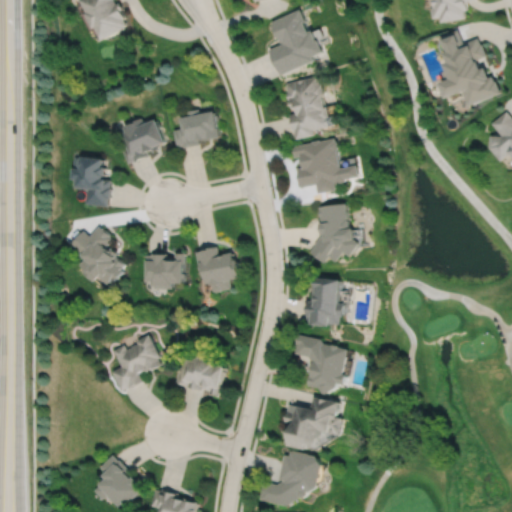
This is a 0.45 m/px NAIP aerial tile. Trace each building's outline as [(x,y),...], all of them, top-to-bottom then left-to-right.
[(83,0),(89,11),(88,12),(95,26),(98,25),(105,38),(127,27),(126,26),(130,24),(127,18),(129,17),(124,8),(127,7),(123,1),(119,3),(117,0),(83,0)] [(436,0),(437,5),(434,9),(436,17),(442,16),(443,21),(468,17),(466,9),(470,9),(468,0),(436,0)] [(301,8),(272,21),(275,25),(273,26),(278,37),(279,37),(282,42),(284,41),(284,42),(270,49),(277,66),(279,65),(282,74),(315,60),(313,55),(324,51),(319,38),(317,39),(313,29),(309,31),(305,21),(307,21),(301,8)] [(461,28),(442,36),(453,61),(449,63),(455,78),(445,82),(452,98),(468,91),(474,105),(505,92),(500,80),(499,81),(496,75),(493,76),(489,67),(485,68),(481,61),(480,61),(479,59),(490,55),(485,43),(483,44),(480,37),(466,42),(461,28)] [(319,75),(287,82),(289,90),(288,90),(291,101),(292,101),(294,109),(296,108),(297,113),(291,114),(295,132),(296,131),(298,139),(316,134),(315,130),(331,126),(330,125),(337,124),(335,115),(330,116),(328,106),(326,106),(323,96),(325,95),(323,83),(321,84),(319,75)] [(201,108),(188,110),(189,115),(183,116),(186,127),(175,129),(178,146),(185,145),(186,147),(202,144),(201,140),(207,139),(207,140),(215,138),(215,137),(223,136),(221,129),(222,128),(219,110),(202,113),(201,108)] [(493,146),(505,160),(511,153),(511,113),(509,110),(495,123),(505,135),(504,136),(494,135),(493,146)] [(159,118),(147,123),(145,118),(144,118),(143,117),(133,121),(134,123),(127,126),(129,131),(125,132),(130,144),(124,147),(130,162),(137,160),(137,161),(152,155),(150,151),(155,149),(156,151),(163,148),(162,145),(169,142),(159,118)] [(337,140),(336,137),(321,140),(321,139),(313,141),(313,142),(293,145),(295,157),(302,156),(304,167),(298,168),(302,187),(318,184),(320,193),(338,189),(336,181),(338,180),(341,183),(346,182),(348,178),(360,176),(358,165),(342,168),(339,149),(340,147),(339,142),(337,140)] [(106,158),(84,156),(82,155),(82,156),(76,156),(74,168),(75,168),(74,178),(79,179),(78,187),(88,188),(87,202),(110,205),(110,198),(112,198),(113,187),(112,187),(113,179),(105,178),(105,176),(107,176),(108,166),(105,166),(106,158)] [(357,239),(355,229),(351,229),(350,220),(349,220),(347,203),(321,206),(323,223),(322,223),(323,235),(316,244),(317,245),(312,252),(326,262),(330,256),(337,261),(345,251),(351,256),(361,243),(357,239)] [(104,227),(103,228),(100,225),(91,236),(85,230),(72,244),(87,257),(78,267),(95,282),(100,276),(110,284),(114,279),(117,282),(126,271),(123,269),(128,264),(119,256),(121,253),(114,247),(112,249),(108,246),(115,238),(112,236),(113,234),(104,227)] [(221,291),(232,289),(231,281),(233,281),(233,280),(242,278),(239,260),(236,261),(235,253),(226,254),(226,256),(220,257),(218,246),(204,249),(204,250),(197,251),(201,269),(204,268),(207,284),(212,284),(213,291),(216,292),(220,292),(221,291)] [(147,254),(146,271),(149,271),(149,281),(155,282),(155,288),(174,288),(174,287),(177,287),(177,283),(187,283),(187,252),(177,252),(177,256),(170,256),(170,253),(154,253),(154,254),(147,254)] [(342,281),(318,278),(317,285),(314,285),(313,301),(309,301),(307,316),(308,316),(308,323),(312,324),(312,326),(331,327),(332,324),(341,324),(342,317),(344,317),(346,304),(340,303),(342,281)] [(151,334),(139,340),(140,343),(138,345),(138,343),(133,346),(134,347),(129,349),(127,344),(116,350),(124,366),(114,371),(124,391),(131,387),(132,389),(146,382),(142,374),(147,371),(148,373),(164,365),(161,358),(163,357),(151,334)] [(338,388),(339,384),(345,386),(348,376),(344,375),(349,350),(340,348),(340,346),(333,345),(333,346),(325,344),(322,339),(299,334),(296,344),(298,345),(296,353),(310,356),(314,362),(308,385),(320,388),(324,394),(327,395),(338,388)] [(216,359),(198,355),(197,358),(196,358),(195,360),(184,358),(179,382),(188,384),(188,385),(203,389),(204,386),(211,388),(210,392),(220,394),(225,369),(216,366),(217,363),(215,362),(216,359)] [(326,429),(340,432),(343,418),(337,416),(341,402),(316,397),(313,410),(289,404),(285,421),(288,422),(285,436),(286,436),(285,442),(308,447),(309,441),(317,443),(319,434),(321,434),(326,431),(326,429)] [(285,479),(281,478),(286,453),(291,454),(292,448),(317,454),(323,463),(318,485),(308,491),(308,493),(304,496),(300,495),(288,504),(261,498),(262,494),(261,494),(263,484),(264,484),(265,480),(279,483),(285,479)] [(112,453),(99,465),(104,470),(101,473),(104,476),(98,482),(99,483),(93,489),(101,497),(105,494),(112,501),(113,499),(121,507),(142,488),(137,482),(138,481),(132,474),(130,476),(127,473),(130,470),(119,458),(118,459),(112,453)] [(154,487),(150,504),(159,506),(157,511),(194,511),(197,500),(190,498),(182,496),(182,497),(177,496),(178,492),(162,488),(162,489),(154,487)]
